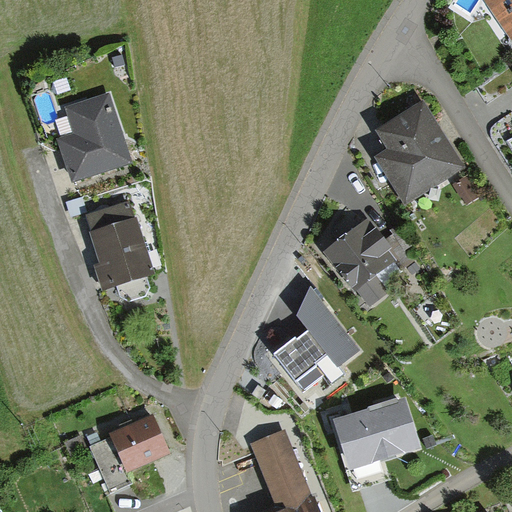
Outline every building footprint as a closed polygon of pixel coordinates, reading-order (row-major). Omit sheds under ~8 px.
[(511,0),(490,0),(511,30),(511,0)] [(59,147),(70,177),(117,161),(108,136),(118,133),(103,90),(66,103),(79,140),(59,147)] [(383,162),(399,187),(424,170),(431,179),(453,164),(414,106),(380,129),(396,153),(383,162)] [(126,198),(83,212),(107,283),(117,280),(122,296),(144,289),(138,272),(149,268),(126,198)] [(363,220),(324,248),(364,303),(384,289),(370,270),(390,256),(397,266),(410,257),(391,231),(378,240),(363,220)] [(337,366),(359,350),(311,289),(299,316),(310,329),(278,353),(305,389),(325,373),(332,381),(342,373),(337,366)] [(252,398),(264,388),(258,381),(246,391),(252,398)] [(420,450),(406,401),(338,420),(352,469),(420,450)] [(83,441),(105,491),(132,479),(126,465),(167,448),(151,412),(83,441)] [(277,505),(259,511),(315,511),(279,427),(249,439),(277,505)]
